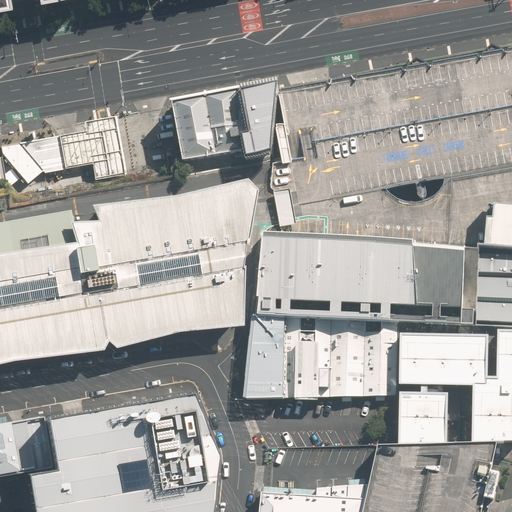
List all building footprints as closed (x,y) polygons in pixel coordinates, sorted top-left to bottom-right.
[(511,50),(309,88),(280,94),(299,204),(296,238),(466,247),(479,248),(479,246),(484,247),(487,206),(511,207),(511,50)] [(279,90),(244,97),(251,138),(244,140),(247,161),(271,157),(279,90)] [(244,140),(242,93),(207,99),(173,106),(184,164),(218,157),(244,152),(244,140)] [(86,132),(59,137),(65,169),(91,165),(94,180),(124,175),(113,117),(84,122),(86,132)] [(65,169),(59,137),(1,147),(2,154),(27,184),(42,172),(44,172),(44,173),(65,169)] [(0,364),(13,362),(100,352),(107,342),(114,350),(175,333),(240,327),(242,259),(254,192),(242,181),(169,199),(89,207),(96,224),(70,224),(73,243),(0,255),(0,364)] [(289,189),(274,192),(280,227),(294,225),(289,189)] [(511,207),(487,206),(484,247),(511,249),(511,207)] [(0,255),(73,243),(70,224),(68,213),(0,224),(0,255)] [(296,238),(265,236),(261,277),(258,317),(285,318),(332,320),(366,321),(399,322),(462,325),(466,247),(296,238)] [(479,248),(475,326),(511,327),(511,249),(484,247),(479,246),(479,248)] [(248,400),(285,399),(285,318),(258,317),(256,318),(248,400)] [(285,399),(331,398),(332,320),(285,318),(285,399)] [(331,398),(365,397),(366,321),(332,320),(331,398)] [(366,321),(365,397),(388,397),(396,397),(399,322),(366,321)] [(473,387),(472,442),(499,441),(511,440),(511,332),(501,332),(499,380),(487,379),(487,336),(403,334),(402,385),(420,386),(420,395),(402,394),(401,444),(448,443),(449,395),(429,395),(429,386),(450,387),(473,387)] [(209,511),(215,456),(189,394),(74,412),(46,417),(54,468),(26,473),(33,511),(209,511)] [(54,468),(46,417),(18,421),(0,423),(0,477),(26,473),(54,468)] [(401,444),(378,445),(366,497),(362,511),(481,511),(485,499),(493,501),(501,472),(492,470),(499,441),(472,442),(448,443),(401,444)] [(362,511),(366,497),(269,496),(262,496),(260,511),(362,511)]
